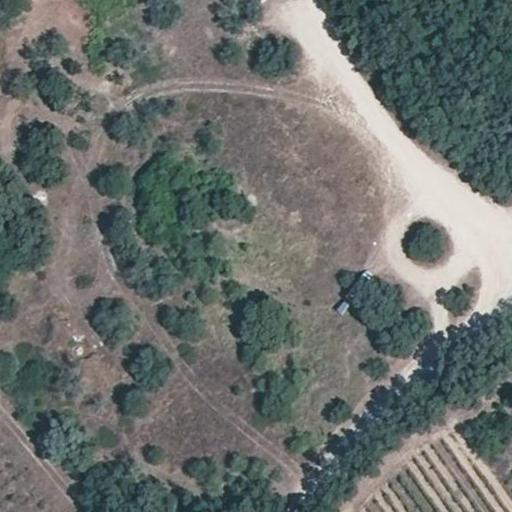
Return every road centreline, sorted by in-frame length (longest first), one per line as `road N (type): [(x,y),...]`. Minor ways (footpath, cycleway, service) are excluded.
road 1 (track): [(511,229),(447,202),(332,59),(310,0)]
road 2 (unclassified): [(303,511),(366,438),(511,297)]
